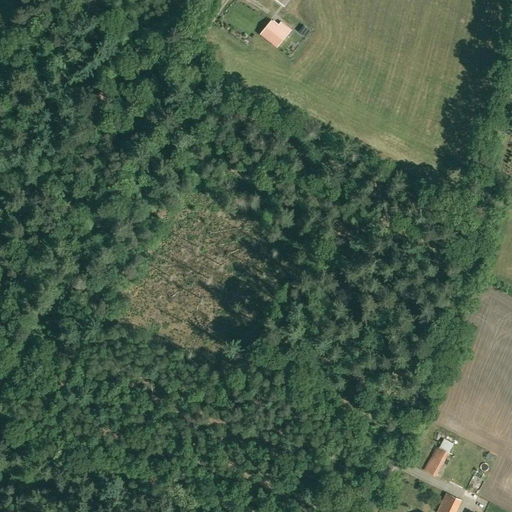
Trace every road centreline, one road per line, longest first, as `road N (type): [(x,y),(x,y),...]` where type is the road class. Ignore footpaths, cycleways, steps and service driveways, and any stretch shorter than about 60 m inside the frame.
road 1 (track): [(202,0),(188,37),(186,91),(170,125),(0,380)]
road 2 (unclassified): [(361,511),(456,297),(506,122)]
road 3 (track): [(0,434),(267,511)]
